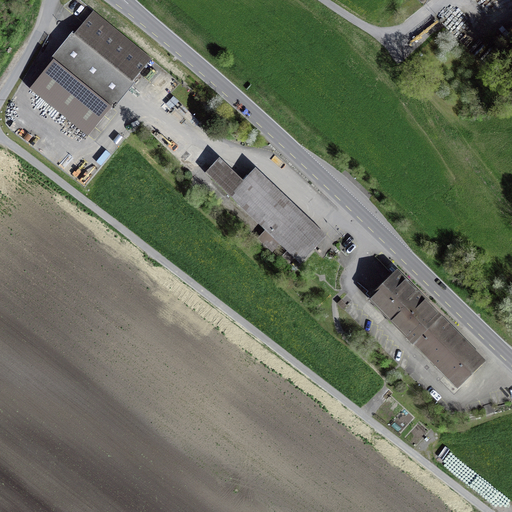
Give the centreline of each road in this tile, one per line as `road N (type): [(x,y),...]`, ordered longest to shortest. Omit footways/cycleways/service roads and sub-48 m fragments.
road 1 (track): [(488,511),(0,138)]
road 2 (primary): [(511,358),(254,112),(121,0)]
